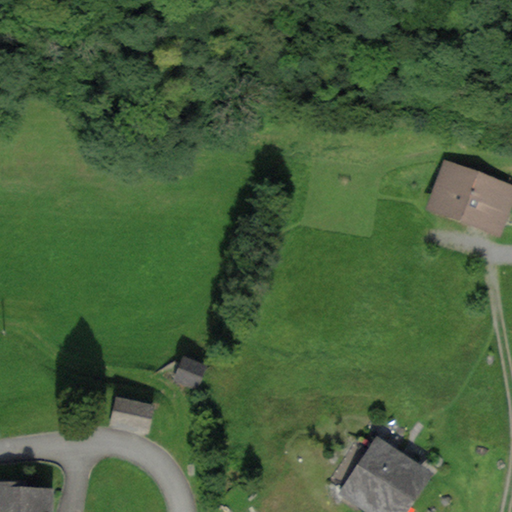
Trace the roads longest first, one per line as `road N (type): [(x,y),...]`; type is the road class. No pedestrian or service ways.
road 1 (track): [(158,462),(179,432),(169,389),(85,368),(24,328),(0,326)]
road 2 (residential): [(182,511),(158,462),(120,442),(0,451)]
road 3 (track): [(490,254),(511,394)]
road 4 (residential): [(511,257),(388,225)]
